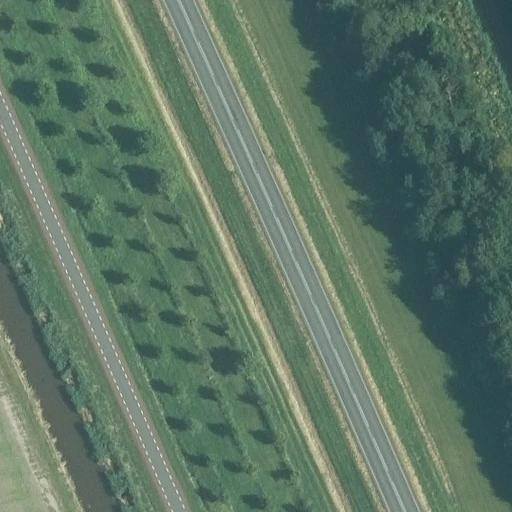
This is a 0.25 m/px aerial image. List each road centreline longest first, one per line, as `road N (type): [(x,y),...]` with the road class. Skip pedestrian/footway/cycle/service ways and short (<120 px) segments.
road 1 (trunk): [(401,511),(179,0)]
road 2 (unclassified): [(168,511),(0,131)]
